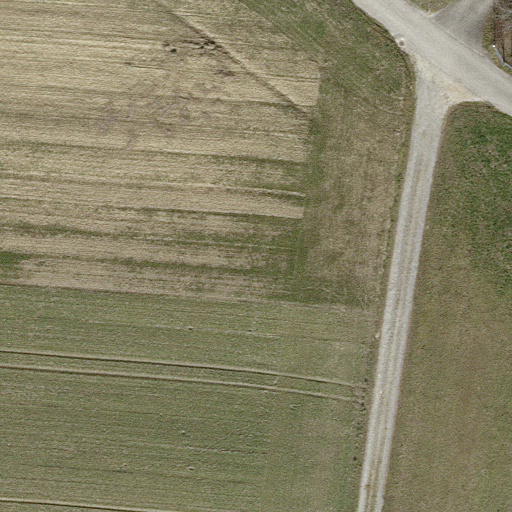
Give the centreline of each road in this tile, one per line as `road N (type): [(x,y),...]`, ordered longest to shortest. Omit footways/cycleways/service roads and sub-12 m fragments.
road 1 (track): [(444,50),(373,511)]
road 2 (track): [(511,99),(380,0)]
